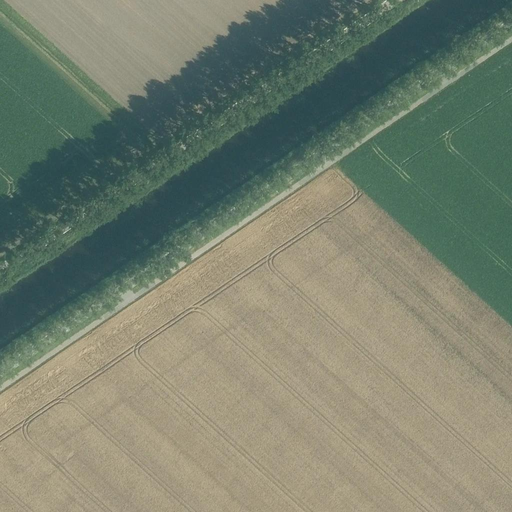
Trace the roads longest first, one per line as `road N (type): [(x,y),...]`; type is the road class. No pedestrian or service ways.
road 1 (secondary): [(0,373),(511,23)]
road 2 (tertiary): [(0,270),(395,0)]
